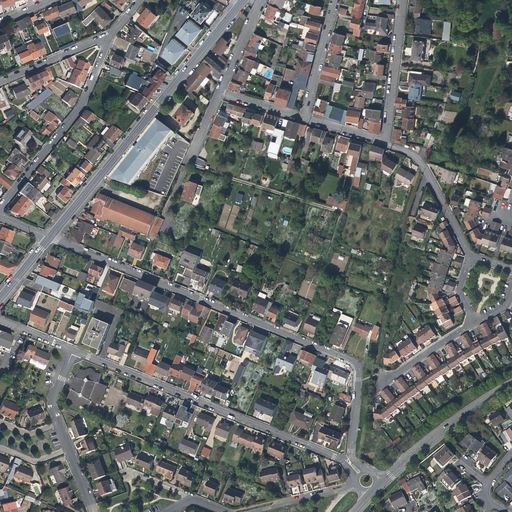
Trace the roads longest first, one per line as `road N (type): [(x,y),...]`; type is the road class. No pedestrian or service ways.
road 1 (residential): [(365,471),(351,450),(356,362),(50,236)]
road 2 (residential): [(74,349),(341,458),(359,477)]
road 3 (primary): [(50,236),(244,0)]
road 4 (residential): [(0,207),(81,108),(112,36)]
road 5 (tertiary): [(385,480),(451,421),(511,386)]
road 6 (residential): [(382,140),(424,167),(469,254)]
road 7 (residential): [(382,140),(400,0)]
road 8 (residential): [(302,117),(333,0)]
road 9 (residential): [(112,36),(0,81)]
